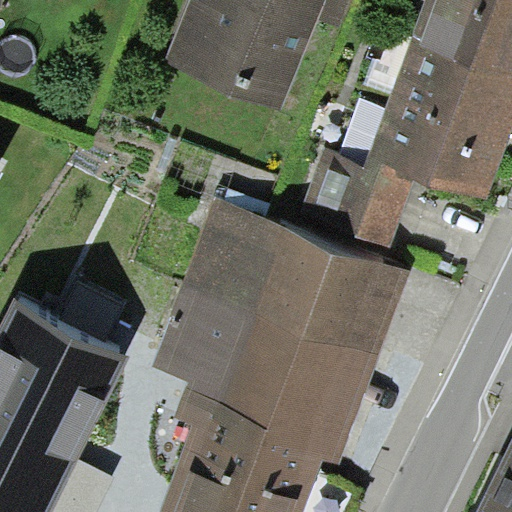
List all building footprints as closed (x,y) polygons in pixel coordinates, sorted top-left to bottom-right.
[(275,110),(322,0),(192,0),(165,63),(275,110)] [(511,118),(511,0),(416,0),(337,216),(395,237),(423,161),(488,185),(511,120),(511,118)] [(411,269),(219,196),(154,361),(197,378),(187,403),(179,425),(196,431),(165,511),(305,511),(325,460),(337,464),(411,269)] [(79,200),(55,258),(116,282),(139,225),(79,200)] [(50,511),(75,459),(125,352),(87,335),(14,301),(0,330),(0,510),(4,511),(50,511)] [(511,511),(511,437),(476,511),(511,511)] [(95,511),(113,476),(75,459),(50,511),(95,511)]
